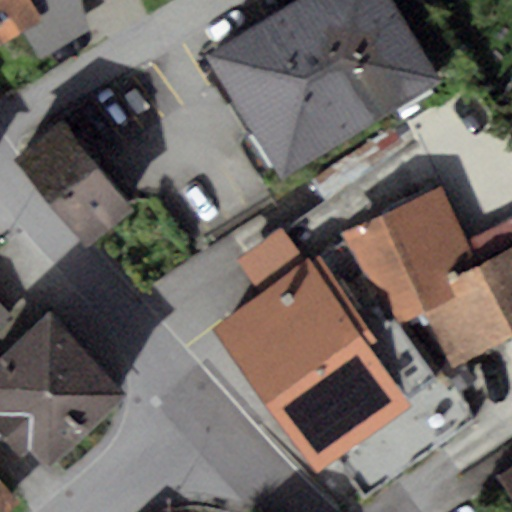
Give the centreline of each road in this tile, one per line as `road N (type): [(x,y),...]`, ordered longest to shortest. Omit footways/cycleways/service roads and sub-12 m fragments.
road 1 (residential): [(209,413),(0,167)]
road 2 (residential): [(217,0),(0,122)]
road 3 (unclassified): [(89,511),(209,413)]
road 4 (residential): [(209,413),(305,511)]
